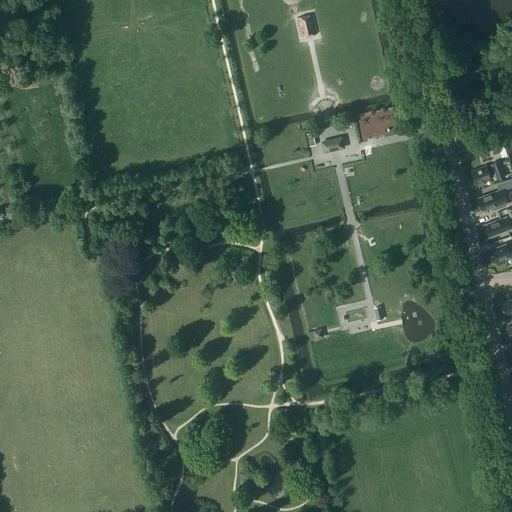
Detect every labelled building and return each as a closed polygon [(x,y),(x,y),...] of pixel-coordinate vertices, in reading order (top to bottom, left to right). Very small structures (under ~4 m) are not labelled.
[(2,0),(8,23),(21,20),(15,0),(2,0)] [(313,14),(297,18),(301,37),(317,33),(313,14)] [(337,138),(322,142),(324,151),(339,148),(343,142),(337,138)] [(486,165),(472,170),(476,183),(477,183),(478,186),(484,184),(483,180),(491,178),(490,176),(496,175),(497,179),(505,176),(499,160),(492,163),(492,164),(487,166),(486,165)] [(511,177),(497,183),(499,190),(478,197),(482,210),(492,207),(494,208),(506,204),(507,202),(504,194),(507,193),(505,188),(511,185),(511,177)] [(511,224),(509,215),(484,224),(488,236),(511,227),(511,224)] [(511,258),(511,257),(511,245),(507,248),(506,243),(490,249),(494,262),(496,261),(497,265),(506,262),(504,258),(510,256),(511,258)] [(505,314),(511,312),(511,298),(502,301),(505,314)] [(324,334),(322,326),(314,328),(316,336),(324,334)]
